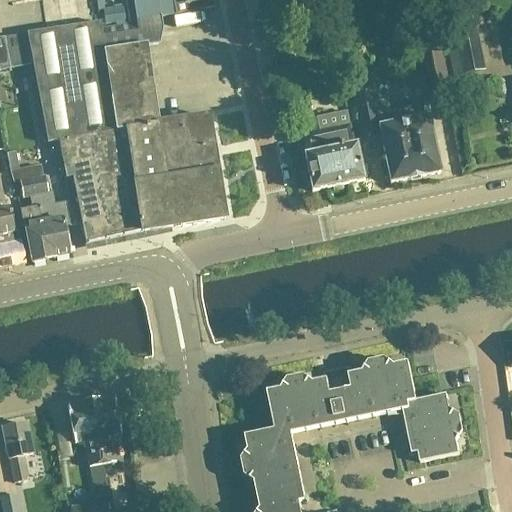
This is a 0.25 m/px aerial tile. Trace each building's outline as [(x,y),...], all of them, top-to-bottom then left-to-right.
[(135,26),(160,22),(159,20),(186,14),(186,15),(214,10),(212,2),(213,2),(212,0),(130,0),(135,25),(135,26)] [(444,27),(449,52),(455,79),(479,74),(468,22),(444,27)] [(323,26),(306,29),(309,42),(325,39),(323,26)] [(98,27),(26,39),(31,67),(46,147),(57,145),(65,182),(70,181),(75,204),(80,229),(84,248),(105,244),(104,240),(120,236),(121,240),(141,236),(224,223),(207,121),(158,128),(145,49),(102,56),(99,30),(98,27)] [(26,36),(3,40),(8,72),(31,67),(26,39),(26,36)] [(427,104),(449,100),(440,57),(418,61),(427,104)] [(368,85),(348,89),(361,155),(380,151),(387,185),(436,176),(425,120),(419,121),(388,127),(386,116),(385,111),(374,113),(368,85)] [(347,128),(300,137),(304,158),(302,158),(309,193),(360,184),(353,148),(351,148),(347,128)] [(54,260),(68,257),(63,232),(69,231),(64,207),(52,209),(50,197),(46,198),(42,182),(39,183),(36,171),(30,172),(49,258),(49,263),(54,262),(54,260)] [(49,263),(49,258),(30,172),(17,175),(23,203),(29,202),(32,213),(20,216),(31,266),(49,263)] [(0,212),(0,272),(23,268),(17,233),(14,234),(9,211),(0,212)] [(248,454),(245,459),(249,462),(253,479),(250,484),(254,487),(259,511),(300,511),(299,505),(304,504),(291,438),(403,415),(410,450),(411,456),(417,455),(419,467),(458,459),(456,445),(459,440),(454,437),(451,420),(454,416),(449,412),(446,399),(416,405),(408,367),(407,367),(394,370),(390,367),(387,371),(370,375),(365,372),(362,377),(350,379),(349,377),(348,377),(341,378),(340,374),(326,377),(324,377),(326,384),(313,387),(309,383),(305,388),(288,392),(284,389),(281,393),(267,396),(275,434),(245,440),(248,454)] [(114,401),(91,405),(102,468),(116,466),(111,440),(120,438),(114,401)] [(102,468),(91,405),(68,409),(74,447),(84,445),(89,470),(102,468)] [(9,463),(14,486),(28,483),(23,459),(32,457),(25,427),(2,432),(8,463),(9,463)] [(0,499),(0,511),(18,511),(15,497),(0,499)]
